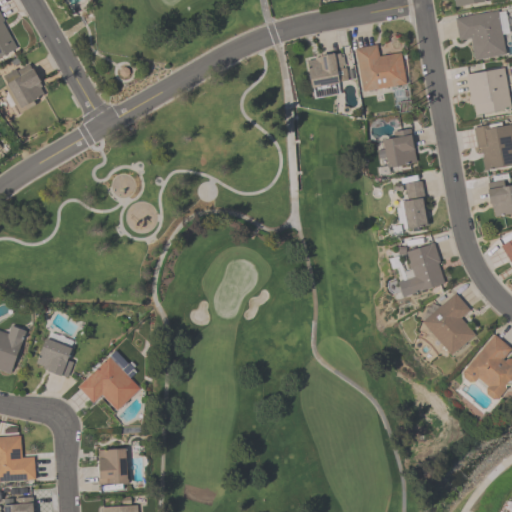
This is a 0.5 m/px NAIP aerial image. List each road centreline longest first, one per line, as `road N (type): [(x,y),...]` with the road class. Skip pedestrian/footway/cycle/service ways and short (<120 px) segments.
road 1 (track): [(261,0),(286,91),(291,209),(312,291),(313,351),(377,407),(399,468),(401,511)]
road 2 (residential): [(0,187),(256,43),(305,25),(419,4)]
road 3 (residential): [(511,313),(474,268),(461,231),(418,0)]
road 4 (residential): [(31,0),(103,126)]
